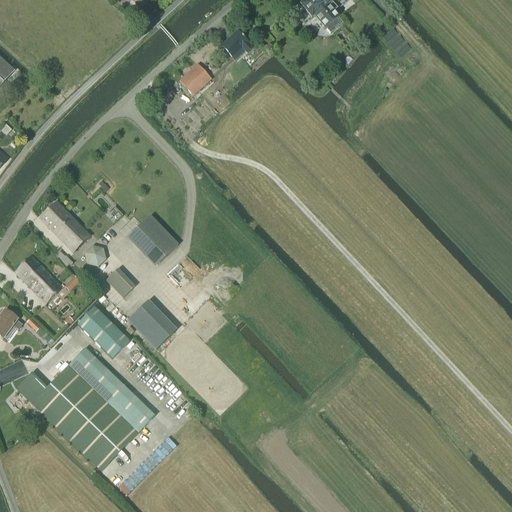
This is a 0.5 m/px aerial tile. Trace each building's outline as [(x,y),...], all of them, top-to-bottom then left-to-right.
[(328,0),(306,0),(300,6),(311,19),(314,17),(325,30),(339,18),(328,5),(331,3),(328,0)] [(236,32),(221,46),(232,58),(242,49),(246,54),(252,49),(248,44),(237,32),(236,32)] [(0,86),(14,71),(0,58),(0,86)] [(193,97),(211,80),(197,65),(179,81),(193,97)] [(73,254),(90,237),(57,204),(40,221),(73,254)] [(178,246),(150,217),(126,240),(155,269),(178,246)] [(98,268),(105,260),(103,250),(92,247),(85,254),(87,265),(98,268)] [(45,305),(62,288),(31,257),(14,274),(45,305)] [(135,288),(118,270),(105,282),(122,300),(135,288)] [(79,283),(74,277),(63,288),(69,293),(79,283)] [(176,335),(147,306),(130,322),(159,351),(176,335)] [(112,360),(126,345),(129,343),(94,309),(77,326),(112,360)] [(18,330),(22,325),(16,321),(17,320),(5,311),(0,317),(0,319),(1,320),(0,320),(0,337),(3,339),(13,326),(18,330)] [(40,329),(30,319),(26,324),(36,333),(40,329)] [(85,349),(67,367),(45,390),(29,375),(15,390),(101,473),(154,416),(85,349)]
